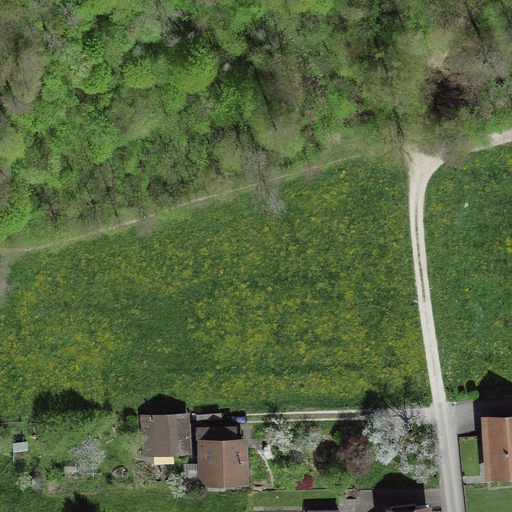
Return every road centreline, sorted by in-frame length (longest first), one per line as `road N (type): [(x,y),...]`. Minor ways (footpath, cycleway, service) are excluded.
road 1 (track): [(0,247),(31,230),(234,180),(420,157)]
road 2 (track): [(440,414),(414,213),(420,157)]
road 3 (track): [(420,157),(432,85),(476,0)]
